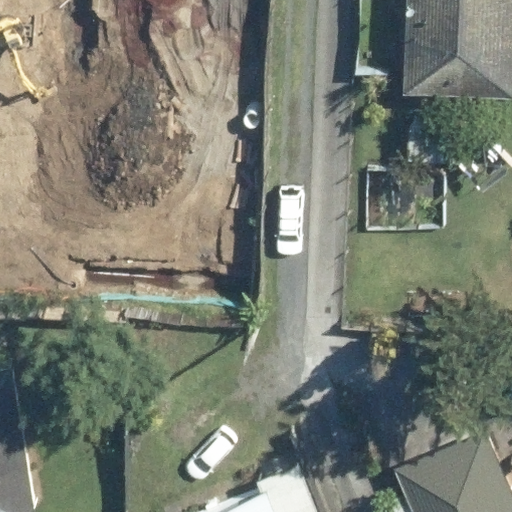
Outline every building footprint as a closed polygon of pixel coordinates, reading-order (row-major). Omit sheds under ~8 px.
[(16,66),(17,0),(0,0),(0,107),(4,108),(5,66),(16,66)] [(261,70),(262,0),(155,0),(155,67),(261,70)] [(511,0),(415,0),(413,78),(511,80),(511,0)] [(250,110),(166,107),(162,244),(245,247),(250,110)] [(465,112),(410,109),(408,157),(463,159),(465,112)] [(0,508),(46,500),(17,337),(0,339),(0,508)] [(511,511),(511,463),(488,409),(405,446),(434,511),(511,511)] [(186,511),(295,511),(276,467),(184,505),(186,511)]
